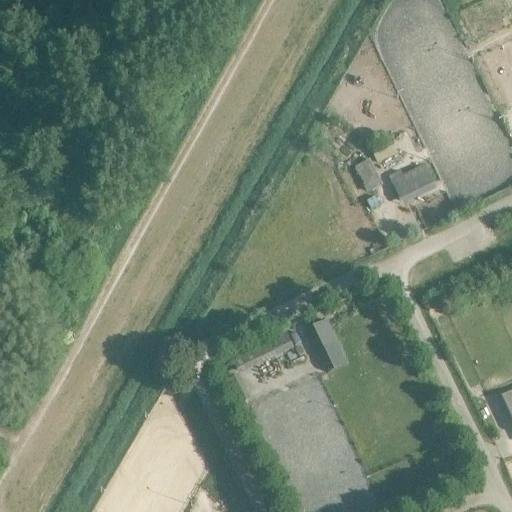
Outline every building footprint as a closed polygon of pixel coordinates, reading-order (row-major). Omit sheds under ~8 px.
[(369,148),(377,164),(397,154),(389,138),(369,148)] [(353,168),(366,194),(380,187),(367,161),(353,168)] [(400,202),(434,186),(424,166),(390,182),(400,202)] [(284,333),(229,359),(235,370),(257,359),(260,364),(292,349),(284,333)] [(234,407),(250,400),(238,376),(222,384),(234,407)] [(511,392),(500,398),(511,423),(511,392)]
